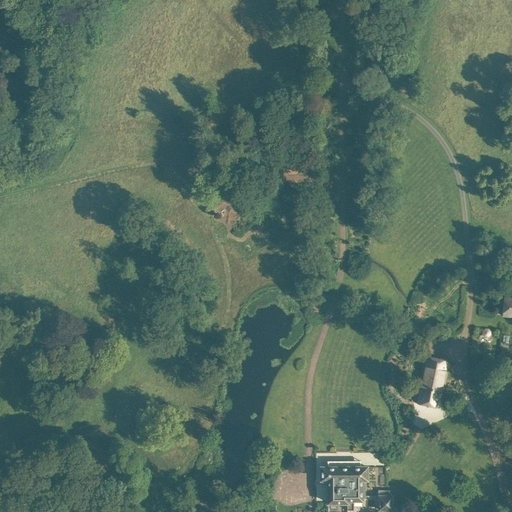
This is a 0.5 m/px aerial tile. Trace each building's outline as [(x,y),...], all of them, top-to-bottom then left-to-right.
[(229,228),(242,217),(231,205),(219,216),(229,228)] [(511,297),(504,297),(502,316),(511,316),(511,297)] [(439,408),(448,364),(449,365),(449,364),(424,359),(417,394),(415,403),(439,408)] [(364,497),(364,480),(367,480),(367,467),(360,467),(360,461),(327,461),(327,467),(321,467),(321,480),(328,480),(328,504),(329,504),(329,503),(347,503),(347,510),(353,510),(353,500),(362,500),(362,497),(364,497)] [(392,510),(392,506),(392,496),(390,495),(390,491),(378,491),(378,496),(378,497),(379,497),(379,510),(392,510)]
